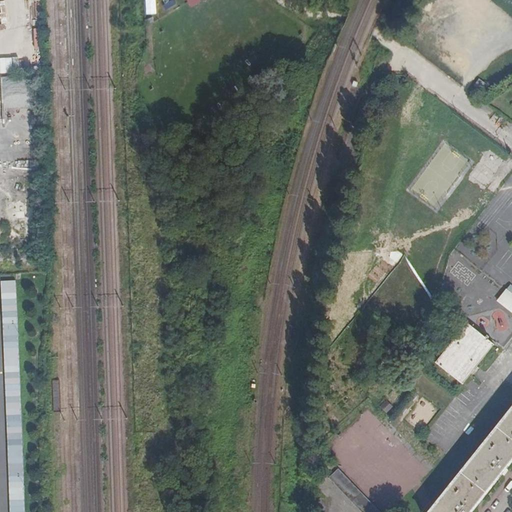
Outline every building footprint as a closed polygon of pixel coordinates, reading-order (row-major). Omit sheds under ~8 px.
[(478,91),(483,84),(479,81),(474,88),(478,91)] [(483,84),(478,91),(483,95),(488,88),(483,84)] [(511,295),(506,290),(496,302),(511,314),(511,295)] [(438,364),(465,386),(496,347),(469,325),(438,364)] [(511,461),(511,410),(432,511),(472,511),(497,481),(511,461)] [(384,511),(339,466),(330,475),(365,511),(384,511)]
